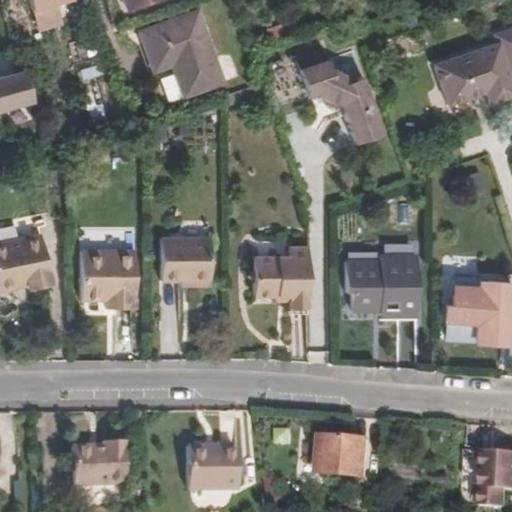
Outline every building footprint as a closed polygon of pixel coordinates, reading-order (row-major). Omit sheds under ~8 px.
[(123,0),(126,9),(150,0),(123,0)] [(196,10),(138,31),(152,71),(170,65),(182,97),(222,83),(196,10)] [(433,66),(448,106),(477,95),(476,93),(484,89),(490,104),(511,95),(511,83),(511,82),(511,27),(493,35),(497,43),(433,66)] [(296,70),(324,60),(320,49),(291,60),(296,70)] [(297,74),(325,63),(324,60),(296,70),(297,74)] [(383,136),(362,78),(347,83),(345,77),(337,74),(330,77),(325,63),(297,74),(315,122),(324,126),(344,118),(355,146),(383,136)] [(0,110),(37,99),(28,68),(0,77),(0,110)] [(42,118),(47,137),(68,130),(63,112),(42,118)] [(39,255),(44,254),(40,233),(34,234),(39,255)] [(39,255),(34,234),(0,241),(0,289),(3,291),(15,288),(14,283),(26,281),(28,286),(29,290),(50,285),(44,254),(39,255)] [(189,281),(190,287),(210,287),(211,239),(162,240),(163,282),(179,281),(189,281)] [(288,299),(288,304),(287,312),(308,312),(308,247),(288,249),(288,258),(254,259),(254,272),(248,279),(254,286),(254,300),(273,299),(288,299)] [(114,303),(115,312),(135,312),(136,251),(82,252),(82,303),(106,303),(114,303)] [(379,308),(379,312),(379,317),(417,317),(417,259),(379,259),(379,265),(344,265),(344,295),(351,295),(350,312),(374,312),(374,308),(379,308)] [(479,280),(455,279),(453,308),(446,307),(444,325),(447,325),(446,343),(472,345),(472,342),(474,342),(502,343),(502,338),(511,339),(511,330),(511,290),(478,288),(479,280)] [(106,312),(115,312),(114,303),(106,303),(106,312)] [(367,441),(329,438),(325,472),(363,477),(367,441)] [(99,448),(67,449),(69,489),(120,487),(119,445),(99,445),(99,448)] [(202,453),(202,448),(181,449),(183,493),(232,491),(231,453),(214,453),(202,453)] [(511,452),(484,450),(480,507),(503,509),(505,489),(511,489),(511,452)]
